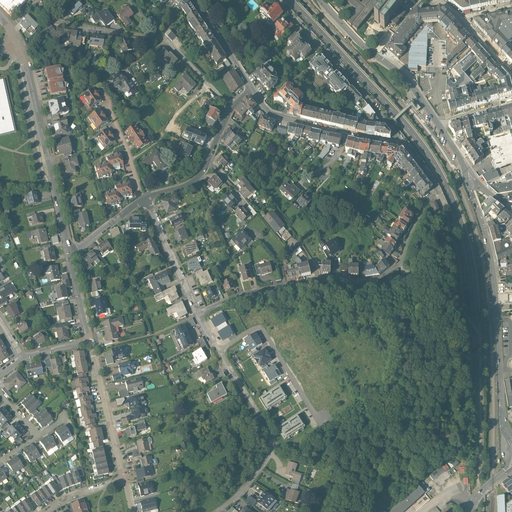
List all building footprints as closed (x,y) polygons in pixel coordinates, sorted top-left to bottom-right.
[(0,0),(0,8),(12,21),(34,0),(0,0)] [(182,9),(190,3),(186,0),(183,0),(178,5),(177,5),(178,8),(180,6),(182,9)] [(347,0),(358,8),(348,20),(358,28),(370,14),(362,8),(364,5),(358,0),(347,0)] [(406,0),(392,16),(396,19),(413,1),(412,0),(406,0)] [(458,0),(454,5),(461,11),(464,12),(470,10),(468,0),(466,1),(464,0),(463,0),(458,0)] [(468,0),(470,10),(472,10),(478,9),(480,8),(477,0),(468,0)] [(477,0),(480,8),(487,7),(485,0),(477,0)] [(82,5),(78,1),(69,11),(73,14),(79,8),(81,6),(82,5)] [(188,16),(196,12),(191,4),(190,4),(190,3),(182,9),(186,14),(184,15),(186,18),(187,17),(188,16)] [(210,18),(214,14),(221,9),(218,4),(215,7),(211,9),(207,12),(208,14),(210,18)] [(281,16),(283,15),(283,13),(281,11),(280,11),(275,6),(270,10),(270,9),(270,8),(269,7),(268,8),(268,7),(267,7),(266,6),(265,6),(264,5),(263,5),(262,5),(261,5),(261,9),(260,9),(260,10),(260,14),(261,13),(263,14),(268,20),(267,21),(271,25),(273,26),(274,25),(273,23),(280,16),(281,16)] [(128,6),(121,10),(117,13),(123,21),(128,17),(133,13),(128,6)] [(107,8),(101,12),(100,11),(92,17),(95,22),(100,18),(105,24),(113,19),(110,14),(107,8)] [(436,12),(421,13),(417,10),(413,15),(406,23),(386,47),(387,48),(387,49),(386,49),(386,50),(411,71),(412,71),(413,65),(418,66),(426,66),(427,41),(427,39),(429,39),(431,37),(434,39),(436,37),(441,42),(446,42),(445,55),(448,58),(470,37),(458,25),(457,23),(449,15),(440,8),(436,12)] [(474,19),(473,22),(488,37),(487,38),(491,44),(492,43),(501,53),(502,52),(510,46),(511,48),(511,11),(501,14),(501,13),(494,15),(486,17),(484,18),(483,18),(483,17),(474,19)] [(196,31),(204,25),(196,12),(188,16),(187,17),(190,21),(189,22),(192,27),(193,27),(196,31)] [(25,30),(30,26),(34,30),(38,26),(26,15),(23,19),(25,20),(20,25),(25,30)] [(285,22),(282,19),(271,29),(274,33),(275,35),(274,36),(278,40),(287,31),(288,31),(293,26),(290,24),(288,26),(285,22)] [(200,39),(200,38),(209,32),(204,25),(196,31),(199,35),(198,35),(198,36),(200,39)] [(292,31),(296,34),(297,35),(303,29),(298,25),(292,31)] [(53,29),(53,30),(48,33),(52,39),(53,39),(52,38),(58,35),(59,28),(58,26),(53,29)] [(81,37),(76,36),(77,31),(59,28),(58,35),(60,35),(59,40),(63,41),(63,40),(75,42),(74,45),(79,46),(79,47),(80,47),(80,43),(81,37)] [(176,37),(171,31),(171,32),(167,35),(172,41),(176,37)] [(206,47),(215,42),(209,32),(200,38),(206,47)] [(104,36),(91,34),(90,42),(98,43),(98,45),(102,46),(103,40),(104,36)] [(297,35),(296,34),(292,38),(292,37),(288,41),(292,45),(287,50),(295,59),(300,54),(304,58),(308,55),(307,54),(311,50),(305,44),(303,46),(300,42),(302,41),(297,35)] [(470,37),(448,58),(447,63),(448,63),(457,54),(458,55),(468,46),(471,49),(472,47),(476,44),(470,37)] [(127,38),(124,39),(124,38),(120,39),(121,41),(119,42),(122,49),(123,49),(124,52),(132,49),(135,48),(133,44),(133,43),(131,39),(128,41),(127,39),(127,38)] [(206,47),(206,48),(210,53),(210,52),(214,59),(217,64),(226,58),(215,42),(206,47)] [(483,51),(476,44),(472,47),(471,49),(473,51),(471,52),(472,53),(476,57),(483,51)] [(502,52),(506,57),(511,53),(511,48),(510,46),(502,52)] [(169,54),(163,48),(158,53),(157,52),(154,55),(160,62),(165,58),(172,65),(178,60),(170,52),(169,54)] [(490,59),(483,51),(476,57),(461,70),(464,74),(466,72),(474,65),(475,66),(479,62),(480,63),(481,63),(483,65),(490,59)] [(476,57),(472,53),(459,64),(454,69),(454,70),(460,77),(460,79),(458,81),(456,79),(455,80),(456,82),(455,84),(453,84),(450,81),(447,81),(445,92),(458,88),(472,85),(473,84),(466,76),(464,74),(461,70),(476,57)] [(321,72),(323,75),(323,76),(324,75),(328,79),(327,80),(328,80),(330,82),(329,83),(336,91),(340,90),(344,93),(347,90),(351,86),(352,86),(351,85),(350,87),(348,85),(349,84),(337,71),(335,73),(330,69),(332,67),(321,55),(319,55),(316,55),(316,57),(313,60),(311,60),(311,62),(311,63),(313,65),(312,66),(319,74),(321,72)] [(225,68),(230,64),(227,59),(222,63),(225,68)] [(497,66),(490,59),(483,65),(471,77),(474,81),(480,75),(481,75),(482,75),(484,73),(483,71),(487,68),(487,69),(488,70),(490,72),(497,66)] [(455,60),(450,65),(448,63),(447,63),(447,71),(456,62),(455,60)] [(151,69),(148,63),(142,67),(146,72),(151,69)] [(265,68),(262,66),(259,70),(257,70),(257,71),(255,73),(257,75),(257,79),(259,79),(260,80),(261,80),(263,82),(263,83),(265,85),(264,86),(268,86),(270,88),(272,86),(273,86),(273,85),(277,81),(275,79),(275,77),(277,76),(274,73),(274,72),(273,72),(272,71),(272,69),(270,69),(268,67),(266,68),(265,68)] [(497,66),(490,72),(489,73),(488,74),(489,76),(491,77),(492,76),(493,78),(501,71),(502,70),(497,66)] [(60,67),(53,68),(53,67),(51,68),(51,69),(44,70),(45,75),(45,77),(46,77),(49,88),(48,89),(48,91),(49,91),(50,96),(57,94),(57,95),(59,94),(66,92),(65,89),(67,84),(64,83),(63,80),(63,81),(62,78),(63,78),(62,75),(63,70),(61,69),(60,67)] [(238,76),(234,70),(228,73),(226,69),(221,72),(228,82),(238,76)] [(157,70),(148,75),(152,82),(158,78),(159,79),(162,77),(157,70)] [(501,71),(493,78),(484,81),(486,86),(495,84),(495,85),(510,81),(501,71)] [(127,80),(125,78),(122,77),(120,74),(118,73),(116,75),(116,76),(113,75),(112,76),(111,76),(105,80),(108,85),(109,84),(112,87),(116,84),(122,85),(125,90),(125,92),(128,96),(136,91),(134,87),(133,87),(128,80),(127,80)] [(188,92),(195,85),(186,75),(179,81),(179,82),(174,87),(177,90),(182,85),(188,92)] [(471,77),(468,75),(466,76),(473,84),(476,83),(474,81),(471,77)] [(134,76),(128,80),(133,87),(134,87),(138,84),(134,76)] [(238,76),(228,82),(233,90),(237,88),(238,89),(242,86),(241,85),(243,84),(238,76)] [(3,81),(0,81),(0,135),(14,132),(7,102),(3,81)] [(511,94),(511,90),(510,81),(495,85),(495,84),(499,99),(511,96),(511,94)] [(293,113),(293,111),(297,112),(297,113),(299,105),(299,103),(300,103),(301,99),(303,97),(300,93),(297,92),(297,91),(294,92),(293,91),(293,92),(292,92),(293,90),(293,89),(291,87),(291,85),(290,84),(284,84),(284,85),(279,90),(278,90),(278,91),(275,93),(274,93),(274,97),(278,97),(281,99),(283,100),(286,103),(284,104),(287,107),(287,109),(289,109),(289,111),(290,111),(293,112),(292,113),(293,113)] [(495,84),(486,86),(486,88),(490,102),(499,99),(495,84)] [(347,90),(344,93),(347,95),(350,98),(355,102),(357,101),(362,97),(352,86),(351,86),(347,90)] [(475,96),(470,97),(470,96),(471,95),(470,91),(468,86),(465,87),(466,89),(470,107),(477,105),(475,96)] [(93,87),(82,95),(86,101),(97,93),(93,87)] [(486,88),(478,90),(478,92),(474,93),(475,96),(477,105),(490,102),(486,88)] [(461,98),(459,98),(458,100),(457,99),(457,97),(456,92),(457,91),(457,89),(452,91),(457,111),(464,109),(461,98)] [(470,107),(466,89),(462,90),(463,96),(465,98),(464,98),(462,97),(461,98),(464,109),(470,107)] [(457,111),(452,91),(448,92),(451,101),(452,102),(450,102),(450,101),(448,102),(449,107),(451,113),(457,111)] [(97,93),(86,101),(90,107),(102,99),(97,93)] [(240,102),(240,103),(248,110),(248,109),(250,111),(252,113),(254,112),(251,107),(253,106),(252,106),(256,104),(251,96),(249,97),(243,101),(240,102)] [(59,100),(48,102),(50,110),(51,110),(52,115),(52,116),(58,114),(65,113),(64,109),(67,108),(65,103),(63,103),(62,99),(63,99),(59,100)] [(204,107),(210,111),(204,120),(213,126),(220,113),(211,107),(214,104),(208,100),(204,107)] [(245,112),(248,110),(240,103),(234,109),(238,113),(242,116),(245,112)] [(300,115),(331,123),(334,114),(320,110),(317,109),(303,105),(300,115)] [(511,107),(502,110),(505,122),(511,120),(511,107)] [(99,109),(88,116),(92,122),(103,114),(99,109)] [(502,110),(493,112),(496,122),(502,120),(501,123),(503,128),(506,127),(505,122),(502,110)] [(493,112),(484,115),(489,132),(492,131),(491,126),(490,125),(490,123),(492,124),(494,124),(494,123),(496,122),(493,112)] [(334,114),(331,123),(343,127),(346,117),(340,115),(340,114),(337,113),(337,114),(334,114)] [(367,123),(365,133),(374,134),(376,125),(376,124),(372,123),(373,114),(372,113),(370,115),(371,116),(368,120),(367,123)] [(103,114),(92,122),(96,128),(108,120),(103,114)] [(264,126),(269,116),(266,115),(262,114),(262,115),(262,114),(260,117),(258,123),(264,126)] [(489,132),(484,115),(473,118),(476,127),(476,128),(483,126),(484,127),(483,129),(485,136),(489,135),(489,132)] [(264,126),(271,129),(272,127),(274,122),(275,120),(274,119),(274,118),(269,116),(264,126)] [(346,117),(343,127),(355,130),(358,120),(352,118),(352,117),(349,116),(349,118),(346,117)] [(473,118),(469,119),(467,119),(473,139),(476,138),(473,129),(472,129),(476,127),(473,118)] [(60,120),(58,121),(53,122),(56,134),(56,135),(61,134),(67,133),(65,126),(67,125),(66,119),(60,120)] [(467,119),(458,122),(461,132),(466,131),(469,142),(471,141),(473,139),(467,119)] [(358,120),(355,130),(365,133),(367,123),(364,122),(365,121),(362,120),(362,121),(358,120)] [(511,120),(505,122),(506,127),(503,128),(504,133),(510,132),(511,130),(511,120)] [(231,126),(236,131),(240,126),(236,121),(231,126)] [(295,134),(297,124),(290,122),(288,127),(287,131),(290,132),(290,134),(287,137),(291,138),(295,134)] [(439,145),(441,144),(431,131),(424,122),(423,123),(430,132),(439,145)] [(458,122),(454,123),(451,124),(449,127),(452,131),(455,136),(458,135),(458,134),(459,134),(460,136),(462,135),(461,134),(462,133),(461,132),(458,122)] [(135,124),(125,131),(130,138),(131,140),(141,133),(139,130),(135,124)] [(287,131),(288,127),(285,126),(276,124),(275,129),(285,132),(286,131),(287,131)] [(301,135),(303,125),(297,124),(295,134),(291,138),(293,140),(294,140),(297,136),(298,136),(298,134),(301,135)] [(309,136),(311,127),(303,125),(301,135),(300,136),(303,137),(304,135),(309,136)] [(391,134),(385,126),(376,125),(374,134),(390,137),(391,134)] [(203,142),(206,135),(188,127),(185,134),(189,135),(188,138),(199,143),(200,140),(203,142)] [(318,140),(319,138),(321,130),(311,127),(309,136),(308,137),(318,140)] [(107,129),(96,137),(100,142),(111,134),(107,129)] [(328,141),(330,132),(321,130),(319,138),(323,139),(322,141),(325,142),(326,140),(328,141)] [(232,133),(230,131),(228,132),(221,139),(226,144),(228,146),(229,147),(231,148),(236,144),(237,145),(242,141),(237,136),(236,137),(232,133)] [(341,136),(330,132),(328,141),(327,142),(330,143),(332,143),(332,144),(334,145),(335,144),(339,145),(341,136)] [(490,137),(486,138),(486,139),(489,147),(491,156),(492,157),(494,157),(495,160),(493,160),(496,170),(505,167),(511,163),(511,139),(511,137),(510,132),(504,133),(495,136),(490,137)] [(144,137),(141,133),(131,140),(133,142),(137,149),(148,143),(144,137)] [(111,134),(100,142),(104,148),(116,140),(111,134)] [(351,156),(355,139),(348,137),(345,148),(350,149),(349,151),(348,151),(346,157),(346,158),(350,159),(351,156)] [(68,139),(57,141),(60,154),(71,151),(68,139)] [(360,152),(363,141),(355,139),(351,156),(354,157),(356,151),(360,152)] [(371,143),(363,141),(360,152),(364,153),(364,155),(363,155),(359,169),(363,170),(366,159),(371,143)] [(469,142),(462,146),(468,156),(484,145),(482,142),(476,146),(475,148),(474,146),(475,144),(473,142),(472,143),(471,141),(469,142)] [(193,146),(184,142),(180,152),(189,156),(188,155),(192,146),(193,147),(193,146)] [(330,143),(327,142),(315,154),(322,156),(323,153),(324,154),(325,151),(326,151),(327,149),(329,149),(330,143)] [(380,155),(382,145),(371,143),(366,159),(368,159),(370,160),(371,156),(370,156),(371,154),(373,154),(372,155),(375,156),(376,155),(380,155)] [(468,156),(474,165),(483,159),(480,154),(489,147),(487,143),(484,145),(468,156)] [(387,156),(389,146),(382,145),(380,155),(376,162),(379,164),(380,164),(381,165),(382,165),(383,162),(381,161),(384,156),(387,156)] [(393,158),(395,147),(389,146),(387,156),(387,158),(389,158),(393,158)] [(398,162),(407,155),(402,148),(395,147),(393,158),(389,158),(387,162),(387,163),(388,163),(392,165),(394,162),(394,160),(396,161),(397,161),(398,162)] [(144,166),(155,159),(157,162),(156,163),(160,169),(167,164),(158,150),(141,161),(144,166)] [(120,152),(106,156),(107,159),(110,169),(114,168),(114,169),(120,167),(120,166),(123,165),(120,152)] [(219,159),(218,160),(224,167),(227,164),(230,168),(234,165),(224,154),(218,158),(219,159)] [(403,170),(413,162),(407,155),(398,162),(401,166),(400,167),(403,170)] [(76,157),(68,159),(68,156),(61,158),(63,168),(65,167),(66,169),(67,174),(75,172),(74,164),(78,163),(76,157)] [(107,161),(95,165),(98,178),(102,177),(102,178),(108,176),(108,175),(112,174),(110,169),(107,159),(107,160),(107,161)] [(410,174),(418,169),(413,162),(403,170),(400,172),(402,175),(405,173),(405,172),(406,171),(410,175),(410,174)] [(496,170),(481,176),(487,184),(505,175),(510,173),(511,176),(511,163),(505,167),(496,170)] [(414,180),(422,174),(418,169),(410,174),(413,178),(412,178),(410,178),(407,180),(404,183),(406,186),(414,180)] [(417,187),(426,180),(422,174),(414,180),(415,183),(414,184),(417,187)] [(215,175),(208,182),(214,189),(218,186),(218,187),(222,183),(215,175)] [(238,184),(242,189),(239,193),(245,199),(247,197),(248,199),(256,192),(252,186),(251,187),(249,186),(250,185),(245,178),(240,182),(238,184)] [(128,180),(115,184),(116,188),(119,197),(122,196),(122,197),(129,195),(129,194),(132,193),(128,180)] [(432,187),(426,180),(417,187),(419,190),(417,192),(421,197),(429,191),(428,190),(432,187)] [(300,189),(292,182),(289,184),(286,181),(279,187),(286,194),(288,192),(292,197),(300,189)] [(511,183),(501,185),(497,183),(490,187),(498,194),(511,191),(511,183)] [(116,189),(103,193),(107,206),(110,205),(111,206),(117,204),(117,203),(120,202),(119,197),(116,188),(115,188),(116,189)] [(36,192),(26,195),(29,205),(38,203),(36,192)] [(305,192),(297,200),(301,204),(302,203),(305,206),(311,200),(308,197),(309,196),(305,192)] [(229,193),(223,199),(228,205),(227,205),(230,208),(237,202),(229,193)] [(176,196),(167,200),(166,199),(162,201),(165,209),(166,208),(168,212),(174,209),(172,205),(174,205),(173,203),(178,200),(176,196)] [(75,198),(70,199),(72,208),(81,206),(79,197),(75,198)] [(487,201),(481,208),(483,213),(484,217),(488,213),(490,211),(490,210),(497,204),(495,203),(490,199),(487,201)] [(441,214),(436,201),(430,204),(436,216),(441,214)] [(504,210),(497,204),(490,210),(490,211),(488,213),(495,219),(497,217),(504,210)] [(247,208),(254,216),(256,213),(250,205),(247,208)] [(244,210),(241,207),(235,212),(239,217),(238,217),(243,222),(245,220),(250,216),(247,212),(246,212),(244,210)] [(412,212),(406,208),(399,218),(408,224),(411,220),(414,216),(411,214),(412,212)] [(504,210),(497,217),(498,218),(500,221),(502,219),(504,221),(507,219),(507,218),(510,215),(508,213),(504,210)] [(80,214),(77,214),(77,215),(80,227),(85,226),(84,225),(85,225),(85,224),(89,223),(86,212),(80,214)] [(284,226),(272,212),(264,218),(276,232),(284,226)] [(325,212),(320,218),(328,225),(333,219),(327,213),(325,212)] [(41,215),(35,216),(35,215),(31,216),(32,217),(33,217),(35,226),(43,223),(41,215)] [(176,216),(170,219),(173,226),(183,222),(180,215),(176,216)] [(141,218),(130,217),(130,220),(128,220),(128,222),(129,222),(129,228),(140,228),(140,230),(145,230),(145,227),(146,227),(146,226),(146,223),(141,223),(141,218)] [(407,227),(398,220),(393,227),(402,234),(407,227)] [(402,234),(393,227),(391,230),(386,226),(384,226),(383,228),(383,230),(388,234),(396,240),(402,234)] [(116,227),(110,229),(113,237),(119,235),(116,227)] [(498,231),(497,227),(496,227),(489,230),(493,243),(499,241),(501,241),(503,240),(503,238),(503,236),(500,237),(499,235),(498,231)] [(44,230),(30,233),(31,238),(31,239),(33,239),(32,237),(37,237),(38,244),(47,242),(46,236),(44,230)] [(176,233),(174,234),(178,242),(187,238),(183,230),(176,233)] [(251,239),(244,231),(240,235),(239,234),(232,240),(237,244),(238,243),(242,248),(245,245),(251,239)] [(287,231),(282,236),(286,241),(291,236),(287,231)] [(339,242),(336,236),(327,242),(326,240),(324,241),(325,243),(333,255),(334,254),(334,253),(339,249),(336,244),(339,242)] [(396,243),(388,237),(387,240),(385,239),(384,241),(394,248),(395,246),(394,245),(396,243)] [(153,243),(151,239),(145,242),(137,246),(139,252),(143,250),(142,249),(147,246),(152,257),(154,256),(159,254),(154,243),(153,243)] [(254,242),(251,239),(245,245),(247,248),(254,242)] [(389,253),(394,248),(384,241),(381,239),(379,242),(382,244),(383,243),(385,244),(382,248),(389,253)] [(97,247),(100,252),(101,252),(102,254),(111,247),(105,240),(97,247)] [(499,241),(493,243),(494,244),(494,248),(496,255),(502,253),(501,248),(499,241)] [(195,242),(182,248),(182,249),(181,249),(184,257),(199,251),(195,242)] [(511,243),(501,248),(502,253),(511,247),(511,243)] [(511,247),(502,253),(496,255),(497,261),(506,257),(511,254),(511,247)] [(53,249),(44,251),(46,262),(55,260),(53,249)] [(91,252),(84,258),(89,265),(94,260),(97,264),(100,262),(97,258),(95,256),(92,251),(91,252)] [(352,257),(348,257),(348,271),(358,272),(358,269),(358,263),(358,260),(352,260),(352,257)] [(389,264),(384,257),(377,262),(383,269),(389,264)] [(197,258),(196,259),(195,258),(190,260),(191,261),(187,263),(191,272),(195,270),(201,268),(199,263),(200,262),(201,261),(200,258),(199,258),(197,259),(197,258)] [(299,265),(301,274),(310,272),(308,262),(301,263),(301,261),(298,258),(296,260),(295,260),(298,264),(299,265)] [(328,259),(322,259),(322,270),(330,270),(330,261),(329,261),(328,259)] [(373,262),(365,263),(365,272),(378,271),(379,272),(383,269),(377,262),(374,265),(373,262)] [(259,265),(261,274),(272,271),(269,263),(259,265)] [(299,265),(286,268),(288,277),(301,274),(299,265)] [(57,266),(44,269),(45,274),(52,274),(52,277),(50,278),(51,282),(60,280),(60,279),(59,279),(58,272),(57,266)] [(249,268),(242,270),(243,275),(243,276),(244,280),(251,278),(249,268)] [(509,273),(499,273),(499,276),(503,276),(511,275),(511,269),(511,268),(509,268),(509,273)] [(396,278),(393,270),(389,272),(389,274),(388,274),(388,273),(386,274),(386,275),(387,278),(388,281),(396,278)] [(153,277),(149,279),(151,282),(153,281),(156,288),(162,286),(161,285),(170,282),(165,271),(153,277)] [(198,275),(196,276),(197,279),(198,278),(200,281),(199,282),(201,286),(212,282),(208,271),(203,273),(198,275)] [(235,288),(231,280),(223,283),(226,290),(227,292),(235,288)] [(62,282),(63,287),(63,289),(65,288),(70,287),(68,281),(62,282)] [(99,281),(95,282),(90,283),(92,292),(91,293),(92,297),(98,296),(98,295),(97,292),(101,291),(99,281)] [(7,285),(0,289),(0,296),(2,299),(5,297),(12,293),(7,285)] [(63,287),(55,289),(56,294),(58,294),(59,300),(67,298),(65,288),(63,289),(63,287)] [(165,291),(164,291),(164,292),(160,294),(159,291),(155,292),(156,295),(154,296),(156,301),(165,296),(164,295),(167,294),(170,302),(179,298),(176,291),(177,291),(175,287),(165,291)] [(215,290),(214,288),(206,291),(210,299),(217,296),(215,290)] [(101,300),(95,301),(96,308),(98,316),(102,315),(102,317),(105,315),(104,311),(107,310),(104,299),(101,300)] [(14,303),(5,309),(12,319),(17,316),(14,310),(17,308),(14,303)] [(181,303),(177,305),(176,305),(176,306),(166,310),(169,315),(177,311),(178,314),(179,313),(181,317),(187,314),(185,309),(184,310),(181,303)] [(64,308),(57,310),(60,320),(71,318),(70,314),(69,314),(67,307),(64,308)] [(217,328),(226,322),(222,315),(217,318),(211,321),(215,328),(217,328)] [(192,318),(186,321),(189,327),(195,324),(192,318)] [(121,319),(102,323),(106,338),(111,337),(112,341),(118,339),(116,335),(115,335),(113,328),(123,326),(121,319)] [(19,325),(17,327),(21,333),(28,329),(24,322),(23,323),(19,325)] [(226,322),(217,328),(219,333),(218,333),(222,341),(228,338),(233,335),(226,322)] [(68,324),(54,328),(55,332),(57,331),(60,340),(69,338),(66,329),(69,329),(68,324)] [(185,326),(175,330),(176,334),(174,335),(176,341),(189,335),(185,326)] [(32,340),(30,341),(34,347),(38,344),(39,345),(45,341),(41,334),(32,340)] [(249,346),(259,339),(256,334),(245,341),(248,346),(249,346)] [(189,335),(176,341),(179,346),(181,345),(183,349),(193,344),(189,335)] [(106,338),(103,339),(105,345),(112,343),(112,341),(111,337),(106,338)] [(202,337),(196,340),(199,346),(206,343),(202,337)] [(259,339),(249,346),(252,351),(255,349),(262,344),(259,339)] [(124,346),(112,349),(114,360),(127,356),(124,346)] [(201,348),(192,354),(195,357),(192,359),(196,365),(207,359),(201,348)] [(0,353),(0,358),(1,361),(8,357),(4,350),(0,353)] [(266,353),(264,350),(260,353),(254,356),(254,357),(256,359),(255,360),(258,364),(259,364),(261,367),(266,363),(271,360),(269,357),(270,357),(267,352),(266,353)] [(74,354),(73,354),(75,361),(84,359),(85,358),(83,352),(81,352),(74,354)] [(59,359),(52,360),(53,366),(54,369),(53,369),(54,374),(62,372),(59,359)] [(75,361),(74,361),(76,367),(86,365),(86,362),(85,362),(84,359),(75,361)] [(130,362),(119,365),(119,368),(119,371),(120,371),(121,373),(121,376),(122,376),(131,374),(131,371),(132,369),(136,368),(134,363),(130,364),(130,362)] [(39,363),(26,366),(28,376),(42,373),(41,368),(40,363),(39,363)] [(86,365),(76,367),(77,374),(79,374),(85,372),(87,372),(86,369),(87,368),(86,365)] [(264,372),(270,382),(275,379),(281,375),(275,365),(269,368),(264,372)] [(207,368),(195,373),(198,378),(203,376),(204,378),(206,378),(208,381),(214,378),(212,374),(211,375),(207,368)] [(226,377),(223,371),(217,375),(220,380),(226,377)] [(17,373),(3,384),(9,390),(17,382),(21,386),(25,383),(17,373)] [(80,380),(75,381),(77,390),(86,388),(85,384),(88,383),(87,378),(80,380)] [(135,380),(131,381),(131,380),(125,382),(127,389),(128,392),(134,391),(133,388),(137,387),(138,390),(143,389),(141,378),(135,379),(135,380)] [(221,383),(216,385),(217,388),(207,393),(209,397),(211,401),(214,400),(213,399),(221,395),(221,397),(227,394),(221,383)] [(267,393),(259,398),(266,410),(287,397),(280,386),(271,391),(272,392),(268,394),(267,393)] [(77,390),(76,390),(78,399),(79,399),(87,397),(86,393),(89,392),(88,387),(86,388),(77,390)] [(127,389),(118,391),(120,398),(124,397),(129,396),(128,392),(127,389)] [(35,401),(31,396),(27,400),(22,404),(26,409),(35,401)] [(87,397),(79,399),(81,408),(90,406),(89,402),(92,401),(91,396),(87,397)] [(143,396),(137,397),(133,398),(128,400),(125,404),(129,407),(130,407),(130,408),(131,408),(131,410),(145,406),(146,406),(146,404),(145,401),(144,401),(143,396)] [(120,398),(115,399),(117,406),(122,405),(125,400),(124,397),(120,398)] [(35,401),(26,409),(30,414),(31,413),(35,409),(39,406),(35,401)] [(81,408),(80,408),(82,417),(83,417),(91,415),(90,411),(93,410),(92,405),(90,406),(81,408)] [(145,406),(131,410),(132,413),(131,414),(130,415),(130,416),(127,417),(127,418),(128,421),(133,420),(134,420),(137,419),(139,416),(140,416),(140,417),(142,418),(144,417),(145,416),(145,414),(146,414),(148,412),(147,410),(145,409),(145,406)] [(35,418),(34,418),(38,423),(47,415),(43,410),(39,414),(35,418)] [(7,413),(0,418),(0,424),(2,426),(6,423),(12,418),(7,413)] [(91,415),(83,417),(86,426),(89,425),(94,424),(93,420),(96,419),(95,414),(91,415)] [(47,415),(38,423),(42,428),(47,423),(51,419),(47,415)] [(286,422),(277,428),(285,439),(305,427),(298,415),(289,420),(290,421),(286,423),(286,422)] [(127,418),(121,419),(122,426),(129,424),(128,421),(127,418)] [(10,427),(6,431),(10,436),(20,428),(16,423),(10,427)] [(145,423),(133,426),(134,428),(126,430),(128,438),(136,436),(136,434),(139,433),(139,431),(146,429),(145,423)] [(68,431),(64,426),(60,429),(67,440),(71,436),(68,431)] [(20,428),(10,436),(15,442),(20,438),(25,433),(20,428)] [(92,430),(89,431),(90,437),(102,434),(100,428),(99,429),(92,430)] [(67,440),(60,429),(55,433),(59,438),(62,443),(67,440)] [(102,434),(90,437),(92,443),(93,442),(102,441),(103,440),(102,434)] [(53,441),(49,436),(44,439),(51,449),(56,446),(53,441)] [(51,449),(44,439),(39,442),(43,448),(47,453),(51,449)] [(146,439),(136,442),(139,450),(139,453),(140,453),(149,451),(146,439)] [(32,446),(28,449),(35,459),(39,456),(34,448),(32,446)] [(40,450),(38,446),(34,448),(39,456),(43,453),(40,450)] [(35,459),(28,449),(23,452),(30,462),(35,459)] [(96,451),(92,452),(93,458),(104,456),(103,450),(96,451)] [(104,456),(93,458),(95,464),(105,462),(104,456)] [(16,457),(11,461),(18,470),(23,467),(20,463),(17,459),(16,457)] [(150,457),(146,458),(145,457),(144,457),(143,459),(141,459),(139,460),(141,469),(151,467),(151,466),(157,465),(157,464),(156,460),(155,460),(151,461),(150,457)] [(18,470),(11,461),(7,464),(11,469),(14,474),(18,470)] [(105,462),(95,464),(96,470),(107,467),(105,462)] [(297,465),(289,462),(287,468),(289,469),(288,471),(287,470),(286,475),(293,477),(298,479),(300,475),(294,473),(297,465)] [(445,466),(430,473),(432,478),(447,471),(445,466)] [(81,468),(75,469),(78,478),(84,476),(82,467),(81,468)] [(107,467),(96,470),(98,476),(102,475),(108,473),(107,467)] [(141,469),(135,470),(136,475),(137,476),(138,479),(142,478),(151,476),(150,472),(152,470),(151,467),(141,469)] [(78,478),(75,469),(69,472),(71,476),(74,486),(80,484),(78,478)] [(71,476),(65,478),(69,488),(74,486),(71,476)] [(298,479),(293,477),(291,483),(294,484),(298,486),(300,480),(298,479)] [(511,511),(511,477),(502,485),(509,495),(510,494),(511,497),(511,501),(507,506),(506,506),(505,498),(498,498),(498,511),(511,511)] [(65,478),(59,480),(63,490),(69,488),(65,478)] [(54,487),(50,481),(45,485),(46,487),(52,496),(57,492),(54,487)] [(151,483),(138,486),(139,489),(141,496),(153,493),(151,483)] [(418,484),(384,511),(400,511),(424,492),(418,484)] [(52,496),(46,487),(44,485),(40,488),(41,490),(41,491),(47,499),(52,496)] [(296,492),(291,490),(289,497),(287,497),(286,502),(295,505),(299,493),(296,492)] [(47,499),(41,491),(36,494),(42,503),(47,499)] [(271,511),(278,503),(264,493),(257,503),(256,504),(257,504),(266,511),(271,511)] [(42,503),(36,494),(31,497),(34,501),(37,506),(42,503)] [(256,504),(257,503),(250,498),(246,502),(253,509),(257,504),(256,504)] [(153,499),(140,503),(142,511),(146,511),(150,511),(156,510),(153,499)] [(29,505),(26,501),(21,504),(26,511),(29,511),(32,510),(29,505)] [(82,501),(71,505),(72,509),(73,511),(87,511),(86,511),(83,505),(82,501)]
